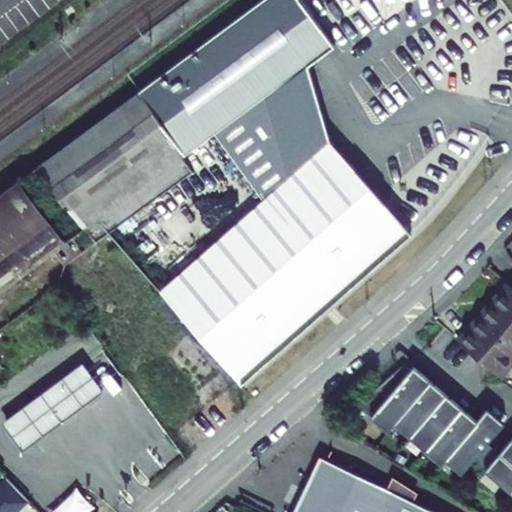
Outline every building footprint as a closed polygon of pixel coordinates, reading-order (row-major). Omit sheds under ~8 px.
[(0,308),(66,258),(77,273),(204,177),(193,162),(252,117),(316,69),(318,68),(342,49),(311,7),(165,117),(150,97),(0,211),(0,308)] [(302,182),(343,146),(316,69),(252,117),(302,182)] [(302,182),(174,297),(255,386),(423,235),(416,227),(343,146),(302,182)] [(511,346),(511,291),(504,284),(482,309),(478,306),(452,336),(491,370),(511,346)] [(358,405),(371,416),(411,369),(405,364),(358,405)] [(428,384),(431,380),(414,366),(411,369),(428,384)] [(428,384),(411,369),(371,416),(389,431),(395,424),(394,423),(428,384)] [(96,373),(75,388),(93,413),(113,397),(96,373)] [(428,384),(444,397),(447,394),(431,380),(428,384)] [(444,397),(428,384),(394,423),(395,424),(410,437),(444,397)] [(93,413),(75,388),(59,402),(76,426),(93,413)] [(444,397),(459,411),(462,407),(447,394),(444,397)] [(410,437),(426,450),(459,411),(444,397),(410,437)] [(38,454),(76,426),(59,402),(20,431),(38,454)] [(459,411),(475,424),(479,420),(462,407),(459,411)] [(486,412),(503,426),(506,423),(489,408),(486,412)] [(475,424),(459,411),(426,450),(443,464),(446,460),(446,459),(475,424)] [(446,460),(463,473),(474,460),(489,443),(503,426),(486,412),(479,420),(475,424),(446,459),(446,460)] [(511,438),(500,453),(511,463),(511,438)] [(474,460),(486,469),(500,453),(489,443),(474,460)] [(486,469),(511,491),(511,463),(500,453),(486,469)] [(434,511),(321,457),(295,511),(434,511)] [(14,511),(29,498),(8,477),(0,484),(0,511),(14,511)] [(80,487),(52,511),(93,511),(99,507),(80,487)]
